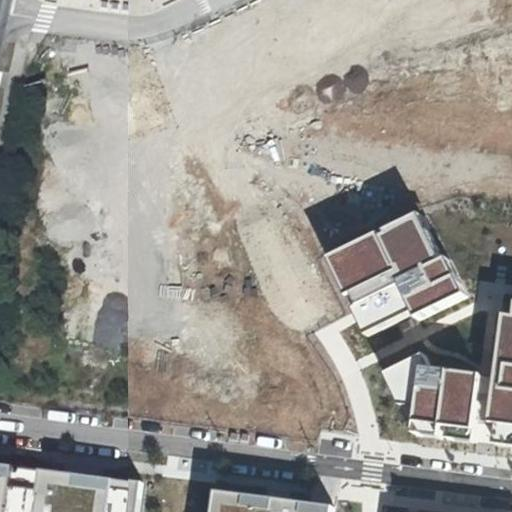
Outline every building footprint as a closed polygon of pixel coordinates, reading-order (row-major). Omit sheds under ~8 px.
[(464,297),(420,210),(324,258),(369,345),(464,297)] [(511,306),(503,306),(491,413),(511,415),(511,306)] [(482,367),(420,359),(413,416),(475,424),(482,367)] [(0,511),(140,511),(144,485),(0,466),(0,511)] [(218,511),(337,511),(338,510),(221,495),(218,511)]
